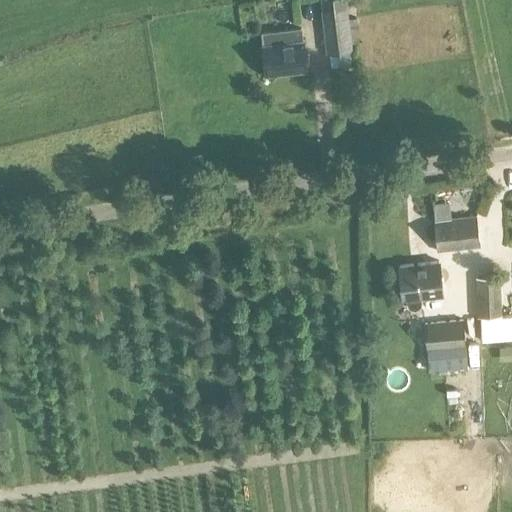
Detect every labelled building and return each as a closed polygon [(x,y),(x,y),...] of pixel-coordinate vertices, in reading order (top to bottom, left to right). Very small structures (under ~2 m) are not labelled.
[(346,8),(322,11),(327,53),(351,51),(346,8)] [(303,41),(262,46),(266,75),(306,70),(303,41)] [(434,221),(437,252),(479,247),(476,217),(434,221)] [(423,306),(423,298),(442,296),(438,262),(398,266),(402,300),(409,299),(410,308),(412,310),(418,310),(421,309),(423,306)] [(481,316),(502,315),(501,284),(500,284),(499,278),(478,279),(481,316)] [(462,320),(424,324),(427,350),(465,346),(462,320)] [(468,369),(467,353),(428,357),(429,372),(468,369)]
